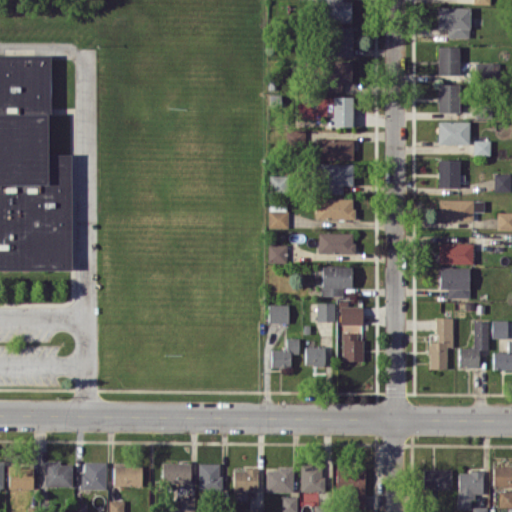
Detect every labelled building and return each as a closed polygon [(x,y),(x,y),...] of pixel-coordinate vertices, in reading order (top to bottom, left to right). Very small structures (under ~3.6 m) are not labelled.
[(436,27),(446,28),(446,36),(468,37),(469,7),(437,6),(436,27)] [(351,56),(352,27),(330,26),(330,55),(351,56)] [(437,74),(459,74),(458,46),(437,46),(437,74)] [(0,54),(49,54),(50,115),(46,115),(46,154),(69,154),(70,269),(0,269),(0,54)] [(351,60),(324,60),(324,90),(343,90),(343,83),(351,83),(351,60)] [(437,111),(458,111),(458,83),(437,83),(437,111)] [(352,96),(331,95),(331,125),(351,125),(352,96)] [(468,121),(437,121),(437,143),(468,143),(468,121)] [(285,130),(284,143),(302,143),(303,130),(285,130)] [(352,159),(352,139),(318,138),(317,158),(352,159)] [(489,139),(472,139),(473,154),(489,154),(489,139)] [(458,187),(458,159),(437,159),(437,187),(458,187)] [(351,162),(319,163),(320,193),(342,193),(342,184),(351,184),(351,162)] [(509,172),(493,173),(493,191),(510,190),(509,172)] [(353,198),(315,197),(315,218),(353,218),(353,198)] [(434,219),(472,220),(472,199),(437,198),(437,208),(434,208),(434,219)] [(267,227),(287,227),(287,209),(267,209),(267,227)] [(511,211),(497,211),(496,229),(511,229),(511,211)] [(318,252),(353,252),(353,232),(318,232),(318,252)] [(438,262),(472,263),(472,243),(438,242),(438,262)] [(286,244),(267,244),(267,261),(286,262),(286,244)] [(343,295),(343,286),(350,286),(351,266),(321,265),(320,295),(343,295)] [(468,267),(439,266),(439,288),(447,288),(447,297),(468,297),(468,267)] [(316,320),(334,320),(333,301),(316,302),(316,320)] [(288,304),(268,303),(267,322),(288,322),(288,304)] [(339,323),(361,324),(361,306),(339,305),(339,323)] [(446,367),(446,346),(452,346),(452,317),(435,316),(435,333),(428,333),(428,367),(446,367)] [(506,337),(506,319),(491,319),(491,337),(506,337)] [(478,349),(487,348),(486,320),(472,320),(472,347),(458,347),(458,365),(478,365),(478,349)] [(360,360),(360,332),(342,332),(342,360),(360,360)] [(270,366),(290,366),(290,352),(298,353),(298,337),(285,337),(285,349),(270,349),(270,366)] [(492,351),(492,369),(511,368),(511,339),(507,340),(507,351),(492,351)] [(324,346),(304,345),(304,364),(314,364),(314,365),(324,365),(324,346)] [(44,485),(70,485),(71,462),(44,461),(44,485)] [(82,488),(105,489),(106,461),(83,461),(82,488)] [(162,462),(162,482),(190,482),(190,462),(162,462)] [(220,463),(198,462),(198,491),(220,491),(220,463)] [(299,491),(322,491),(323,464),(300,463),(299,491)] [(141,485),(141,465),(113,465),(113,484),(141,485)] [(492,485),(511,485),(511,465),(493,465),(492,485)] [(8,488),(32,488),(33,467),(8,466),(8,488)] [(364,466),(336,467),(337,494),(350,493),(350,506),(365,505),(364,466)] [(293,468),(266,467),(265,491),(292,491),(293,468)] [(232,490),(257,490),(258,468),(233,468),(232,490)] [(451,468),(423,468),(422,488),(451,488),(451,468)] [(457,470),(456,508),(472,508),(472,493),(482,493),(482,471),(457,470)] [(511,490),(498,490),(498,506),(511,506),(511,490)] [(296,495),(281,496),(281,511),(296,511),(296,495)] [(179,511),(194,511),(194,496),(179,496),(179,511)] [(122,511),(123,500),(109,500),(108,511),(122,511)]
